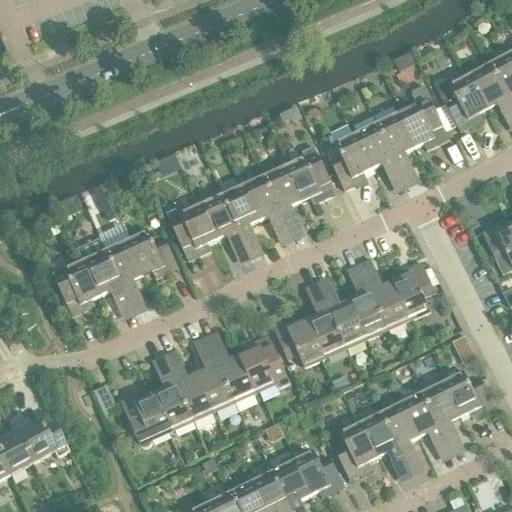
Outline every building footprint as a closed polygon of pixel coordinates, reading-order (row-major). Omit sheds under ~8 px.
[(511,56),(510,53),(490,64),(511,104),(511,56)] [(506,120),(511,116),(511,104),(490,64),(470,75),(491,112),(499,107),(506,120)] [(481,117),(491,112),(470,75),(450,86),(448,83),(441,82),(436,85),(435,85),(435,86),(462,135),(484,123),(481,117)] [(450,142),(437,114),(425,88),(413,94),(418,105),(398,114),(416,152),(425,147),(428,153),(450,142)] [(407,156),(416,152),(398,114),(377,124),(401,175),(413,169),(407,156)] [(390,181),(401,175),(377,124),(357,134),(374,171),(383,167),(390,181)] [(365,176),(374,171),(357,134),(336,144),(343,158),(331,163),(345,192),(368,182),(365,176)] [(288,168),(284,169),(301,207),(305,205),(310,203),(313,209),(336,198),(322,169),(315,151),(303,156),(305,160),(288,168)] [(284,169),(264,178),(287,229),(299,224),(293,211),(301,207),(284,169)] [(264,178),(243,188),(260,225),(269,221),(275,235),(287,229),(264,178)] [(243,188),(223,197),(246,248),(257,243),(251,229),(260,225),(243,188)] [(209,204),(201,207),(218,244),(222,242),(227,240),(233,253),(246,248),(223,197),(209,204)] [(209,248),(218,244),(201,207),(181,216),(179,211),(167,217),(188,264),(211,254),(209,248)] [(504,226),(482,237),(496,265),(494,267),(501,281),(511,276),(511,229),(507,232),(504,226)] [(127,243),(144,281),(153,277),(156,283),(179,272),(165,243),(154,248),(148,234),(127,243)] [(130,304),(106,253),(101,242),(81,251),(86,262),(103,299),(112,295),(118,309),(130,304)] [(135,285),(144,281),(127,243),(106,253),(130,304),(141,298),(135,285)] [(93,304),(103,299),(86,262),(53,276),(73,320),(96,310),(93,304)] [(392,286),(383,290),(371,262),(359,267),(389,333),(409,323),(392,286)] [(424,299),(435,294),(422,266),(399,276),(401,282),(392,286),(409,323),(430,314),(424,299)] [(368,342),(389,333),(359,267),(346,273),(359,301),(351,305),(368,342)] [(351,305),(342,309),(329,281),(318,286),(347,351),(368,342),(351,305)] [(327,360),(347,351),(318,286),(306,291),(318,320),(310,323),(327,360)] [(310,323),(300,328),(297,322),(274,332),(287,361),(297,356),(304,371),(327,360),(310,323)] [(257,396),(240,359),(230,364),(218,336),(206,341),(236,405),(257,396)] [(291,386),(282,367),(269,339),(246,349),(249,355),(240,359),(257,396),(277,387),(279,392),(291,386)] [(216,414),(236,405),(206,341),(194,346),(207,374),(199,378),(216,414)] [(216,414),(199,378),(189,382),(176,354),(165,359),(195,423),(216,414)] [(174,433),(195,423),(165,359),(153,364),(165,393),(158,396),(174,433)] [(482,383),(471,389),(464,374),(446,383),(443,384),(461,421),(470,417),(473,423),(496,412),(482,383)] [(452,426),(461,421),(443,384),(446,383),(422,394),(448,445),(458,439),(452,426)] [(174,433),(158,396),(147,401),(144,394),(122,404),(141,448),(144,450),(147,450),(150,448),(153,447),(153,443),(153,442),(174,433)] [(435,451),(448,445),(422,394),(402,404),(421,441),(428,438),(435,451)] [(411,446),(421,441),(402,404),(381,414),(407,465),(418,459),(411,446)] [(394,471),(407,465),(381,414),(361,424),(380,461),(387,457),(394,471)] [(37,423),(14,435),(31,466),(53,454),(57,461),(68,455),(69,454),(48,415),(36,422),(37,423)] [(370,466),(380,461),(361,424),(340,434),(347,449),(336,454),(350,483),(372,472),(370,466)] [(0,432),(0,460),(10,478),(31,466),(14,435),(4,441),(0,432)] [(331,462),(320,467),(313,453),(293,463),(311,499),(319,495),(322,501),(345,490),(331,462)] [(0,483),(10,478),(0,460),(0,483)] [(305,511),(302,504),(311,499),(293,463),(272,473),(292,511),(305,511)] [(292,511),(272,473),(252,483),(266,511),(292,511)] [(266,511),(252,483),(233,493),(242,511),(266,511)] [(242,511),(233,493),(212,503),(216,511),(242,511)] [(216,511),(212,503),(193,511),(216,511)]
